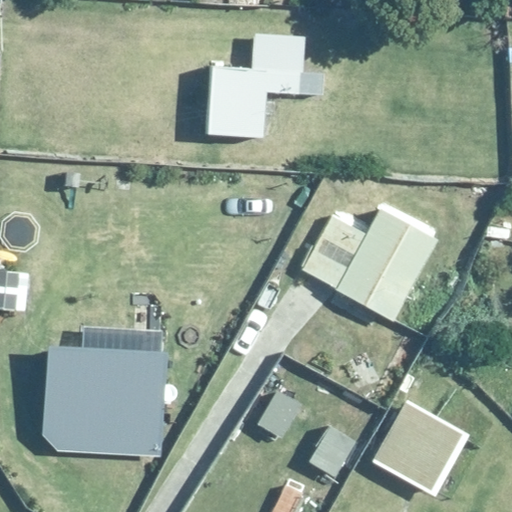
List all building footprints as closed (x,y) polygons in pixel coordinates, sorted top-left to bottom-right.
[(323,95),(322,31),(246,31),(247,62),(202,62),(203,137),(262,136),(262,95),(323,95)] [(336,198),(297,266),(388,318),(435,237),(370,200),(362,213),(336,198)] [(29,265),(0,265),(0,310),(29,310),(29,265)] [(159,331),(77,332),(77,348),(40,348),(39,436),(54,449),(157,450),(159,331)] [(366,457),(370,460),(431,496),(467,436),(402,397),(366,457)]
